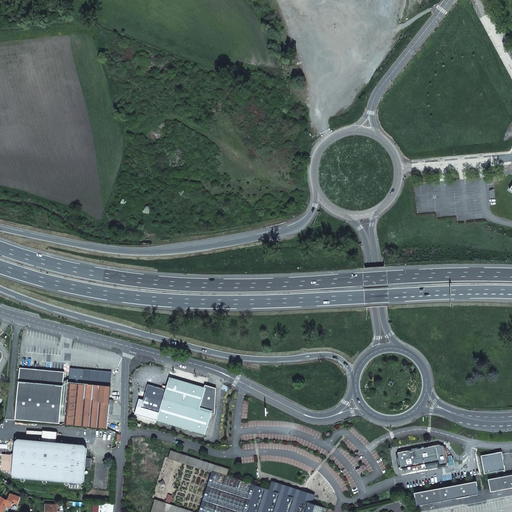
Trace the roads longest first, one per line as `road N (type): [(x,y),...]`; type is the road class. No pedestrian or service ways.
road 1 (motorway): [(511,274),(184,284),(104,275),(0,247)]
road 2 (motorway): [(0,266),(169,300),(511,291)]
road 3 (motorway): [(0,287),(235,358),(337,357),(354,376)]
road 4 (motorway): [(317,189),(305,221),(290,229),(197,248),(107,249),(0,227)]
road 5 (tertiary): [(130,347),(223,373),(321,417)]
road 6 (unknown): [(18,316),(11,424),(85,433)]
road 7 (residential): [(130,347),(116,511)]
road 8 (secondary): [(449,0),(381,85),(370,111)]
road 9 (tertiary): [(0,311),(130,347)]
